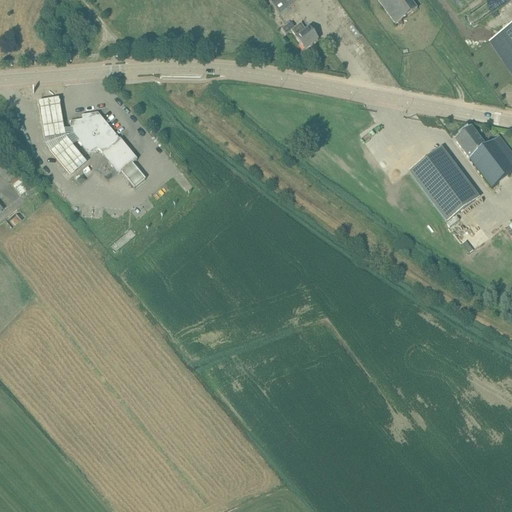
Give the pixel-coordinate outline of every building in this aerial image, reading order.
[(267,0),(279,16),(287,10),(300,0),(267,0)] [(410,0),(379,0),(378,1),(396,25),(417,9),(410,0)] [(282,30),(286,35),(291,31),(296,38),(305,50),(318,41),(308,28),(306,30),(300,23),(294,28),(291,23),(282,30)] [(511,27),(490,42),(511,74),(511,27)] [(58,103),(37,107),(44,152),(68,182),(84,167),(72,151),(79,142),(72,133),(62,135),(58,103)] [(82,121),(70,123),(72,133),(79,142),(89,154),(95,153),(98,150),(103,155),(102,155),(119,176),(121,174),(134,189),(145,180),(132,165),(137,161),(120,140),(120,141),(98,114),(82,117),(82,121)] [(454,140),(460,148),(499,201),(511,191),(511,154),(505,145),(499,137),(486,147),(471,127),(454,140)] [(409,174),(446,222),(478,198),(442,149),(409,174)] [(10,184),(20,197),(25,193),(32,201),(41,194),(33,185),(30,187),(21,175),(10,184)]
